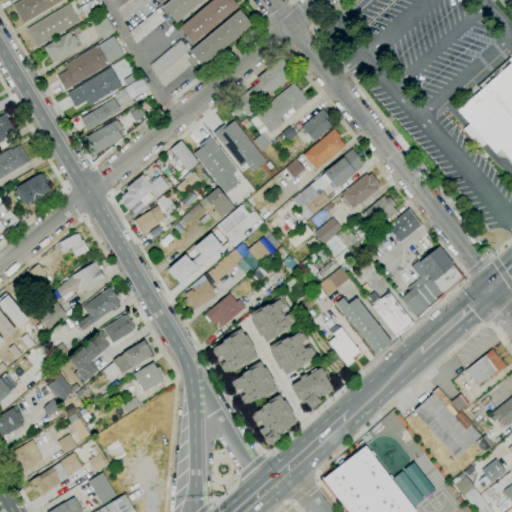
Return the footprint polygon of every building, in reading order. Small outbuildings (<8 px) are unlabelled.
[(61,0),(23,23),(12,6),(22,0),(61,0)] [(86,16),(80,7),(92,0),(97,8),(86,16)] [(203,0),(176,23),(163,6),(170,0),(203,0)] [(192,43),(179,28),(212,0),(232,0),(238,6),(192,43)] [(37,46),(26,28),(69,3),(79,21),(37,46)] [(136,43),(129,32),(158,7),(163,13),(160,15),(164,19),(136,43)] [(203,66),(200,63),(198,64),(196,61),(198,60),(195,57),(193,58),(190,54),(191,53),(190,51),(239,9),(252,24),(203,66)] [(102,39),(92,21),(104,13),(115,32),(102,39)] [(52,63),(43,47),(69,31),(72,36),(74,34),(78,42),(76,43),(79,48),(56,62),(55,61),(52,63)] [(163,87),(149,65),(180,39),(184,44),(187,42),(191,47),(185,51),(190,57),(187,59),(191,64),(163,87)] [(65,90),(57,75),(67,69),(64,64),(97,45),(109,64),(65,90)] [(247,115),(242,109),(235,115),(228,107),(259,81),(256,78),(281,57),(295,73),(270,94),(268,92),(258,101),(260,104),(247,115)] [(511,162),(500,149),(495,153),(486,143),(479,148),(462,129),(469,123),(457,110),(511,61),(511,162)] [(75,107),(66,92),(110,66),(121,86),(89,105),(86,100),(75,107)] [(130,99),(124,87),(141,77),(148,88),(130,99)] [(254,114),(268,103),(275,111),(278,108),(275,105),(272,106),(269,102),(271,100),(293,82),(299,90),(300,89),(302,92),(302,93),(308,101),(289,115),(287,112),(280,117),(283,121),(270,133),(267,129),(263,132),(271,142),(260,151),(252,140),(260,134),(249,120),(255,115),(254,114)] [(87,130),(80,119),(114,99),(120,110),(87,130)] [(135,122),(129,114),(138,107),(144,115),(135,122)] [(313,141),(301,127),(322,108),(335,122),(313,141)] [(0,140),(0,115),(4,113),(15,131),(14,132),(16,135),(6,140),(5,141),(4,138),(0,140)] [(244,127),(240,122),(245,118),(250,123),(244,127)] [(213,133),(239,167),(245,163),(251,171),(264,161),(231,119),(213,133)] [(95,153),(86,137),(113,121),(113,122),(117,120),(121,128),(117,130),(122,138),(95,153)] [(287,142),(281,133),(290,126),(297,134),(287,142)] [(315,170),(302,154),(334,128),(340,136),(338,137),(345,145),(315,170)] [(224,193),(237,183),(230,175),(236,171),(209,137),(190,152),(224,193)] [(182,176),(179,172),(185,168),(182,165),(179,167),(175,162),(178,159),(169,149),(180,141),(198,162),(188,170),(189,171),(182,176)] [(0,178),(0,153),(10,148),(11,150),(19,145),(29,161),(0,178)] [(306,219),(298,209),(299,209),(291,199),(320,176),(324,173),(323,172),(342,157),(342,156),(352,148),(363,163),(360,165),(361,167),(354,173),(336,188),(331,182),(328,184),(328,185),(321,190),(329,201),(306,219)] [(294,178),(285,167),(295,158),(304,169),(294,178)] [(199,178),(182,192),(177,186),(193,171),(199,178)] [(26,205),(23,200),(21,202),(19,199),(18,200),(16,197),(18,196),(14,190),(16,189),(16,188),(38,174),(38,175),(41,173),(51,190),(42,195),(42,196),(33,202),(33,201),(26,205)] [(352,209),(349,204),(346,206),(343,202),(341,204),(338,200),(340,198),(340,197),(342,195),(340,193),(366,173),(368,175),(371,173),(380,184),(376,187),(377,189),(352,209)] [(130,208),(124,201),(123,202),(120,199),(122,198),(121,197),(124,194),(128,190),(126,188),(142,175),(144,177),(146,175),(150,179),(150,180),(154,177),(155,179),(159,175),(161,177),(163,175),(166,179),(164,181),(169,186),(158,195),(152,189),(149,192),(153,198),(144,205),(140,200),(130,208)] [(217,218),(212,212),(214,210),(208,203),(206,205),(202,200),(204,198),(204,197),(217,187),(234,208),(227,214),(226,213),(224,214),(225,215),(224,216),(223,215),(220,217),(219,216),(217,218)] [(172,202),(168,206),(169,207),(167,209),(166,208),(162,210),(156,203),(158,201),(157,200),(165,193),(172,202)] [(376,227),(363,212),(383,195),(386,198),(389,195),(396,204),(393,206),(395,209),(392,212),(392,213),(376,227)] [(327,211),(326,210),(323,207),(324,207),(324,206),(330,202),(333,206),(327,211)] [(224,235),(247,215),(239,205),(216,225),(224,235)] [(156,206),(157,206),(165,218),(157,223),(144,231),(144,232),(141,233),(133,221),(135,219),(151,209),(156,206)] [(399,242),(387,225),(408,209),(421,225),(399,242)] [(202,226),(198,221),(207,214),(211,218),(202,226)] [(323,244),(314,232),(332,217),(341,228),(323,244)] [(183,228),(178,222),(182,218),(187,224),(183,228)] [(153,238),(148,232),(159,224),(164,230),(153,238)] [(323,278),(317,271),(360,238),(355,232),(364,226),(372,236),(362,245),(363,246),(323,278)] [(76,256),(73,250),(69,252),(67,249),(61,251),(60,248),(62,247),(59,242),(63,240),(75,233),(76,234),(77,233),(81,240),(83,239),(88,250),(76,256)] [(167,268),(177,282),(221,247),(210,233),(192,246),(198,254),(189,261),(184,254),(167,268)] [(280,243),(275,238),(281,234),(284,238),(286,237),(287,238),(280,243)] [(311,250),(306,244),(307,243),(306,242),(312,237),(315,240),(316,239),(317,241),(320,243),(311,250)] [(257,264),(252,258),(250,259),(247,256),(249,254),(246,251),(258,240),(269,253),(257,264)] [(419,317),(418,316),(417,317),(400,298),(409,291),(407,288),(420,276),(411,266),(418,259),(421,262),(426,257),(424,254),(428,251),(431,253),(439,246),(463,277),(437,300),(436,300),(430,305),(431,307),(419,317)] [(207,272),(217,264),(216,263),(227,254),(227,255),(234,248),(243,258),(215,282),(207,272)] [(310,272),(302,262),(314,252),(319,257),(324,253),(328,257),(322,262),(320,259),(316,263),(318,266),(310,272)] [(288,269),(281,261),(288,255),(295,263),(288,269)] [(55,298),(51,293),(56,290),(56,288),(61,285),(61,284),(67,279),(67,278),(72,275),(77,272),(94,261),(104,277),(99,280),(99,279),(81,291),(79,289),(72,293),(71,291),(61,298),(60,295),(55,298)] [(42,285),(29,271),(38,264),(42,269),(44,267),(47,270),(45,272),(50,277),(42,285)] [(318,284),(340,267),(349,278),(327,296),(318,284)] [(253,283),(247,274),(251,271),(258,280),(253,283)] [(212,289),(215,287),(218,291),(214,294),(216,295),(194,309),(191,305),(188,308),(183,300),(187,298),(184,294),(206,280),(212,289)] [(327,296),(326,296),(332,305),(323,312),(311,297),(318,292),(314,287),(317,284),(318,284),(327,296)] [(82,331),(76,323),(88,315),(82,306),(110,286),(117,296),(115,297),(120,303),(119,304),(120,306),(112,311),(111,310),(82,331)] [(396,337),(371,306),(372,305),(370,303),(372,301),(368,296),(374,291),(380,299),(388,292),(413,323),(396,337)] [(224,325),(219,319),(212,324),(210,321),(208,322),(204,317),(205,315),(204,314),(229,293),(236,301),(238,299),(245,307),(224,325)] [(0,300),(0,306),(17,328),(27,320),(7,295),(0,300)] [(294,325),(281,297),(248,312),(261,341),(294,325)] [(375,354),(335,303),(342,297),(348,304),(356,297),(391,341),(375,354)] [(48,329),(38,316),(56,302),(66,315),(48,329)] [(32,318),(28,313),(35,308),(39,314),(32,318)] [(0,332),(5,339),(15,330),(0,312),(0,332)] [(81,383),(78,380),(73,374),(76,371),(77,369),(69,360),(91,342),(96,337),(95,335),(100,331),(99,329),(101,327),(104,331),(104,330),(103,328),(123,315),(124,316),(126,314),(135,328),(132,330),(133,330),(112,343),(107,336),(104,339),(109,345),(100,354),(99,353),(90,361),(98,370),(96,372),(95,372),(85,381),(84,380),(81,383)] [(347,366),(328,342),(335,337),(329,329),(333,326),(334,326),(336,324),(337,326),(338,326),(340,328),(340,327),(360,351),(359,352),(359,353),(355,357),(356,358),(347,366)] [(267,349),(283,375),(315,355),(299,329),(267,349)] [(256,358),(243,330),(209,346),(217,361),(223,373),(256,358)] [(109,380),(102,370),(113,362),(112,361),(119,355),(119,356),(123,353),(123,352),(144,340),(152,353),(148,355),(150,357),(132,368),(131,368),(122,373),(121,373),(109,380)] [(59,361),(51,350),(62,343),(70,354),(59,361)] [(477,385),(465,370),(492,349),(505,366),(494,376),(492,373),(477,385)] [(143,392),(142,389),(140,390),(137,385),(138,384),(136,380),(136,379),(133,374),(153,362),(156,368),(159,366),(163,373),(160,375),(163,380),(143,392)] [(243,406),(276,390),(262,362),(228,379),(236,395),(238,394),(243,406)] [(290,383),(305,410),(320,402),(318,398),(332,390),(320,367),(290,383)] [(58,402),(46,386),(55,379),(50,374),(56,368),(61,375),(72,391),(58,402)] [(0,401),(0,380),(5,376),(11,384),(6,388),(10,392),(0,401)] [(79,397),(75,393),(82,387),(85,391),(79,397)] [(455,459),(413,411),(432,393),(431,392),(437,387),(451,402),(460,394),(468,403),(460,411),(472,423),(470,425),(481,436),(455,459)] [(264,442),(297,426),(282,395),(248,412),(255,427),(257,426),(264,442)] [(503,428),(496,419),(492,422),(489,418),(493,415),(491,412),(511,396),(511,421),(508,425),(507,425),(503,428)] [(127,412),(122,404),(135,397),(140,405),(127,412)] [(50,414),(49,414),(47,415),(42,408),(44,407),(43,406),(53,398),(59,406),(50,414)] [(0,438),(0,414),(13,408),(16,413),(18,411),(23,421),(21,422),(23,424),(0,438)] [(89,428),(86,423),(91,420),(94,425),(89,428)] [(64,453),(56,441),(69,434),(76,446),(64,453)] [(485,450),(477,440),(485,434),(493,444),(485,450)] [(511,457),(511,438),(503,444),(511,457)] [(22,473),(10,453),(25,444),(32,440),(43,459),(37,463),(37,464),(22,473)] [(321,478),(346,511),(415,511),(364,445),(321,478)] [(39,494),(37,491),(34,493),(27,482),(30,480),(38,475),(59,463),(58,462),(73,453),(75,453),(77,456),(75,457),(81,467),(68,475),(68,476),(39,494)] [(94,472),(87,460),(99,453),(106,464),(94,472)] [(489,483),(504,472),(494,459),(479,470),(489,483)] [(402,469),(424,497),(433,490),(412,461),(402,469)] [(391,478),(412,506),(422,498),(401,470),(391,478)] [(102,504),(87,481),(102,472),(116,495),(102,504)] [(493,511),(476,511),(455,485),(466,476),(474,486),(473,487),(493,511)] [(511,503),(502,491),(511,483),(511,503)] [(134,511),(93,511),(111,502),(110,502),(124,494),(134,511)] [(82,511),(80,511),(47,511),(64,502),(65,502),(74,497),(82,511)]
